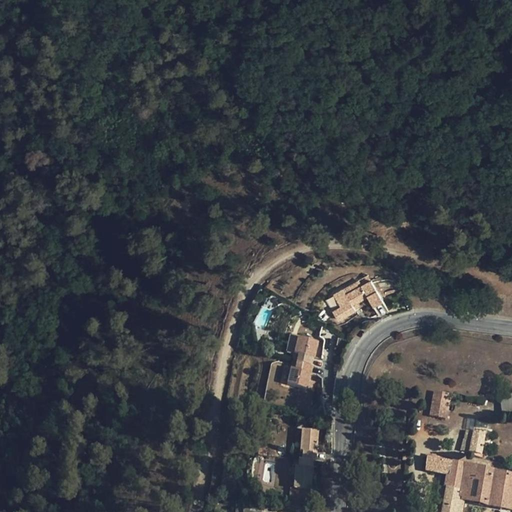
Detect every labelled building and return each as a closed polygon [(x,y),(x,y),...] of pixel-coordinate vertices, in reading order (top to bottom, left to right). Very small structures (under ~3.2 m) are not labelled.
[(368,273),(358,279),(361,284),(371,278),(368,273)] [(383,300),(371,278),(361,284),(358,279),(334,293),(341,305),(333,310),(339,320),(356,310),(355,309),(353,305),(358,302),(368,296),(373,305),(383,300)] [(292,361),(290,369),(288,377),(286,385),(307,390),(312,366),(310,366),(312,359),(314,359),(318,343),(297,338),(293,354),(298,356),(296,362),(292,361)] [(432,408),(431,415),(444,418),(448,397),(432,393),(430,407),(432,408)] [(511,394),(499,396),(501,420),(511,418),(511,394)] [(302,453),(302,459),(312,460),(315,460),(317,431),(301,430),(300,452),(302,453)] [(484,434),(472,432),(470,442),(462,440),(459,451),(468,453),(480,455),(482,449),(484,434)] [(266,457),(267,448),(258,447),(257,456),(266,457)] [(460,511),(457,511),(460,499),(463,500),(511,509),(511,507),(511,475),(426,458),(424,471),(448,476),(461,479),(459,491),(446,488),(438,487),(432,511),(460,511)] [(312,468),(312,460),(302,459),(299,459),(298,466),(296,466),(294,488),(311,490),(312,468)] [(461,479),(448,476),(446,488),(459,491),(461,479)]
